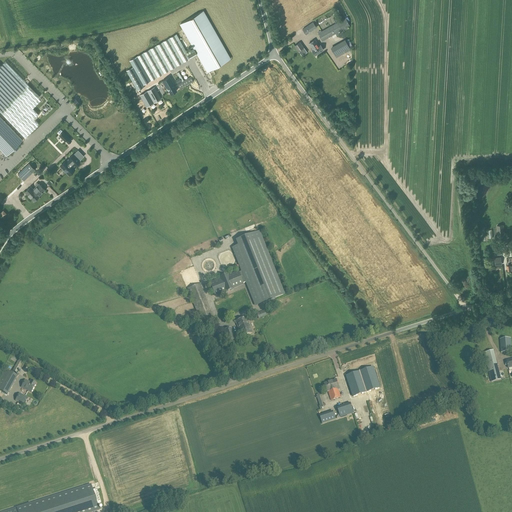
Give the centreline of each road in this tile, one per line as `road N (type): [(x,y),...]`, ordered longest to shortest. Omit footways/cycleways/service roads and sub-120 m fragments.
road 1 (unclassified): [(0,459),(467,308),(274,54)]
road 2 (unclassified): [(5,238),(274,54)]
road 3 (unknown): [(98,171),(31,98),(0,109)]
